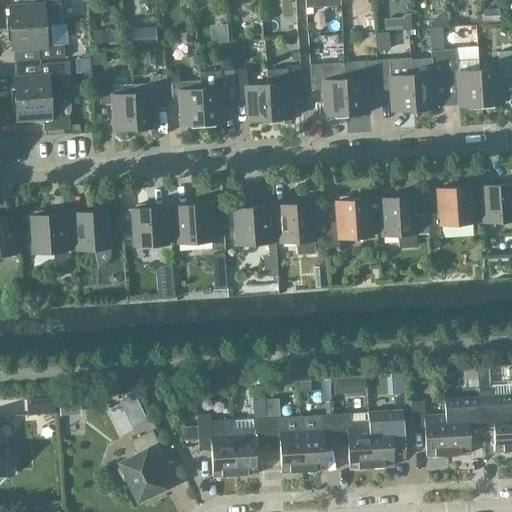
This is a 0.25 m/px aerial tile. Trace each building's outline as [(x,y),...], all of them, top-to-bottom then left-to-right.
[(34,0),(35,4),(8,6),(10,28),(46,26),(62,25),(60,5),(59,0),(34,0)] [(140,35),(157,35),(158,12),(141,12),(140,35)] [(213,32),(229,32),(228,12),(212,13),(213,32)] [(392,38),(392,20),(378,21),(379,39),(392,38)] [(46,26),(10,28),(11,51),(38,49),(39,60),(64,58),(63,45),(67,45),(65,25),(62,25),(46,26)] [(498,44),(499,52),(496,53),(497,67),(477,69),(480,106),(502,105),(500,77),(511,76),(511,51),(510,52),(509,44),(498,44)] [(458,108),(480,106),(477,69),(477,60),(456,61),(455,49),(443,50),(445,81),(456,81),(458,108)] [(434,82),(445,81),(443,50),(430,51),(431,58),(411,60),(412,74),(411,74),(413,110),(435,109),(434,82)] [(376,61),(378,86),(389,85),(391,112),(413,110),(411,74),(412,74),(411,60),(388,60),(376,61)] [(366,86),(378,86),(376,61),(364,62),(364,66),(343,67),(344,79),(346,114),(368,113),(366,86)] [(13,77),(14,99),(57,96),(56,76),(65,76),(64,62),(39,64),(40,75),(13,77)] [(344,79),(323,80),(322,65),(309,66),(310,90),(322,89),(324,116),(346,114),(344,79)] [(286,71),(265,73),(266,86),(269,120),(291,118),(289,93),(301,92),(299,66),(286,67),(286,71)] [(244,70),(232,71),(234,95),(244,94),(247,122),(269,120),(266,86),(246,88),(244,70)] [(221,72),(199,73),(200,88),(202,124),(224,123),(222,96),(234,95),(232,71),(221,72)] [(149,84),(132,85),(135,129),(157,128),(155,100),(167,99),(165,76),(165,74),(153,75),(149,84)] [(178,75),(165,76),(167,99),(178,98),(180,125),(202,124),(200,88),(179,90),(178,75)] [(110,79),(98,80),(100,104),(111,103),(113,131),(135,129),(132,85),(111,86),(110,79)] [(59,118),(57,96),(14,99),(16,121),(42,119),(43,131),(68,129),(67,117),(59,118)] [(483,224),(511,222),(511,185),(481,187),(483,224)] [(438,215),(426,215),(427,234),(428,240),(441,239),(440,227),(472,225),(470,188),(437,190),(438,215)] [(337,222),(325,223),(327,248),(338,247),(338,240),(372,238),(369,200),(351,201),(348,197),(340,197),(338,202),(335,202),(337,222)] [(413,197),(379,199),(382,238),(398,236),(399,249),(416,247),(415,235),(427,234),(426,215),(414,216),(413,197)] [(296,205),(277,206),(280,245),(296,244),(297,255),(314,254),(314,242),(311,204),(309,204),(306,200),(298,201),(296,205)] [(178,245),(211,243),(208,204),(175,206),(178,245)] [(90,212),(73,214),(76,252),(110,249),(107,211),(106,211),(102,206),(92,207),(90,212)] [(135,209),(131,209),(134,248),(168,245),(165,207),(146,208),(144,206),(136,207),(135,209)] [(236,247),(270,244),(267,207),(233,209),(236,247)] [(33,216),(30,217),(32,255),(66,253),(63,214),(48,215),(45,210),(35,211),(33,216)] [(0,256),(15,255),(13,219),(0,219),(0,256)] [(325,273),(327,259),(311,257),(309,271),(325,273)] [(488,369),(477,369),(478,391),(489,390),(488,369)] [(339,383),(331,383),(332,395),(340,395),(339,383)] [(489,390),(478,391),(478,399),(480,424),(492,423),(494,453),(511,451),(511,395),(491,397),(491,390),(489,390)] [(26,400),(28,415),(55,413),(54,397),(26,400)] [(466,400),(444,401),(445,415),(447,456),(469,454),(468,424),(480,424),(478,399),(466,400)] [(82,400),(61,401),(62,416),(84,415),(82,400)] [(321,416),(299,417),(300,432),(302,472),(325,471),(323,441),(335,440),(333,415),(332,402),(322,403),(323,416),(321,416)] [(423,402),(410,403),(411,428),(424,427),(425,457),(447,456),(445,415),(424,417),(423,402)] [(389,412),(368,413),(369,428),(371,468),(393,467),(392,459),(405,458),(403,436),(402,411),(389,412)] [(346,414),(333,415),(335,440),(347,439),(349,469),(371,468),(369,428),(368,413),(346,414)] [(209,414),(196,415),(198,448),(210,448),(212,478),(234,476),(232,436),(231,421),(210,423),(209,414)] [(250,420),(231,421),(232,436),(234,476),(256,475),(255,445),(267,444),(265,419),(265,414),(250,415),(250,420)] [(278,418),(265,419),(267,444),(279,443),(280,473),(302,472),(300,432),(299,417),(278,418)] [(137,501),(164,487),(150,459),(162,453),(151,431),(130,441),(136,454),(119,463),(121,468),(117,470),(122,481),(126,479),(137,501)]
